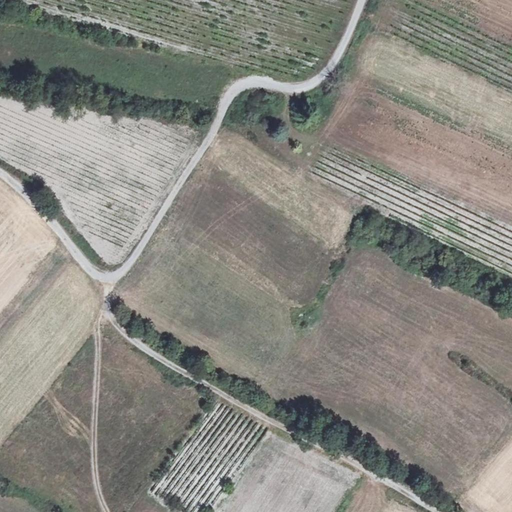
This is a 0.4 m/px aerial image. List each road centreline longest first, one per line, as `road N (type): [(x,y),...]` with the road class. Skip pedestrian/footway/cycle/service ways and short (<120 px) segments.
road 1 (track): [(363,0),(318,80),(234,88),(142,244),(107,279)]
road 2 (track): [(436,511),(141,347),(105,314)]
road 3 (track): [(105,314),(93,455),(107,511)]
road 4 (track): [(107,279),(88,270),(0,172)]
